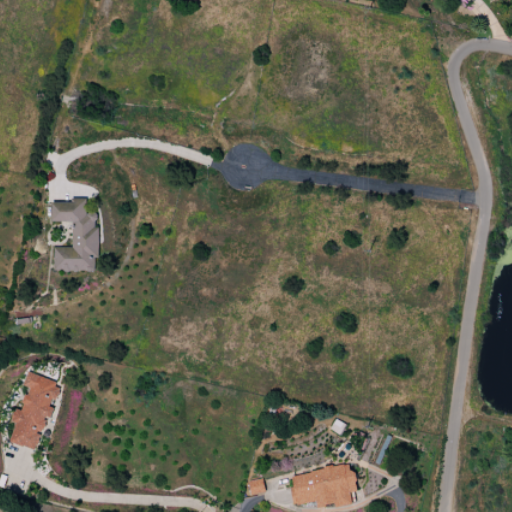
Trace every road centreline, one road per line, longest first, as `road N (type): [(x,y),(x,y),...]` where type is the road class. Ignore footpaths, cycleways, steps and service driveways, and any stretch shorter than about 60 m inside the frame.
road 1 (residential): [(447,62),(479,134),(490,210),(452,511)]
road 2 (residential): [(489,203),(240,174)]
